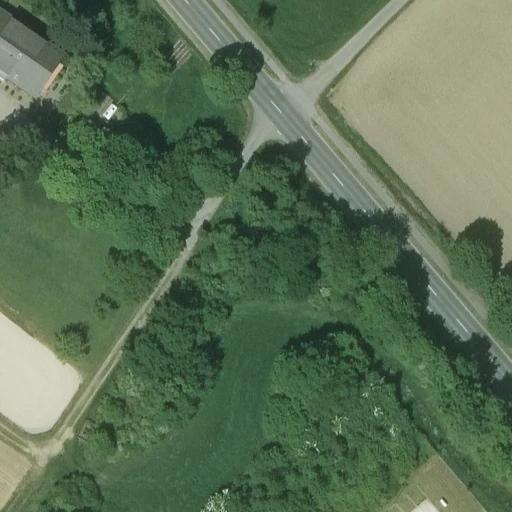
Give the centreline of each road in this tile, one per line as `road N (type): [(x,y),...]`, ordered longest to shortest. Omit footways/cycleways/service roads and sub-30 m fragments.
road 1 (track): [(9,511),(251,146),(300,99)]
road 2 (secondary): [(184,0),(511,384)]
road 3 (track): [(189,239),(0,112)]
road 4 (track): [(300,99),(403,0)]
